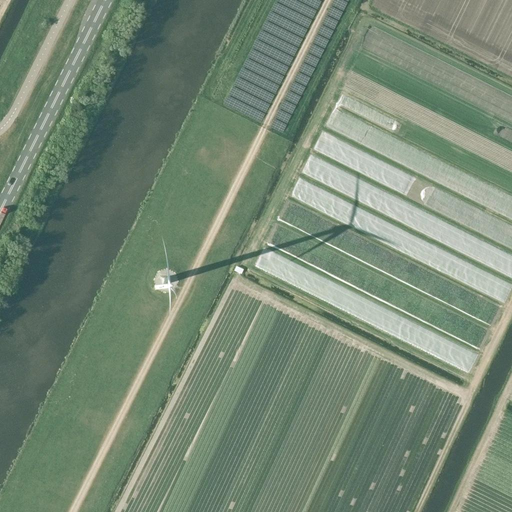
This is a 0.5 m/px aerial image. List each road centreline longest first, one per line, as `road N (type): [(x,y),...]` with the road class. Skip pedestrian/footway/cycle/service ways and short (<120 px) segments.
road 1 (primary): [(0,211),(105,0)]
road 2 (unclassified): [(0,130),(69,0)]
